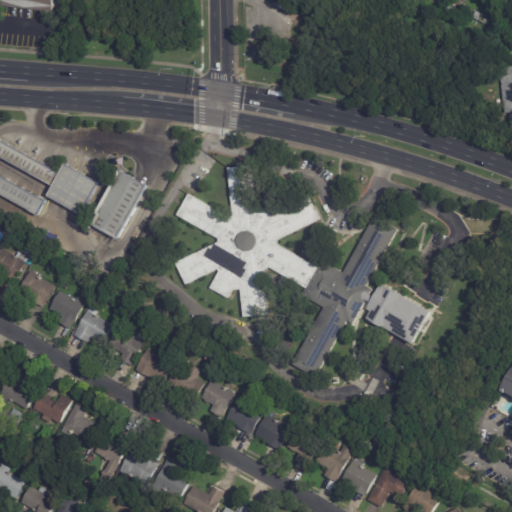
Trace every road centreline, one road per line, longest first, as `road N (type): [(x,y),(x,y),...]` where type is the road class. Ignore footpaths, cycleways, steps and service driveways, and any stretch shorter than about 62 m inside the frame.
road 1 (residential): [(332,511),(0,324)]
road 2 (secondary): [(217,119),(367,152),(511,200)]
road 3 (secondary): [(511,171),(296,108)]
road 4 (secondary): [(218,91),(24,75)]
